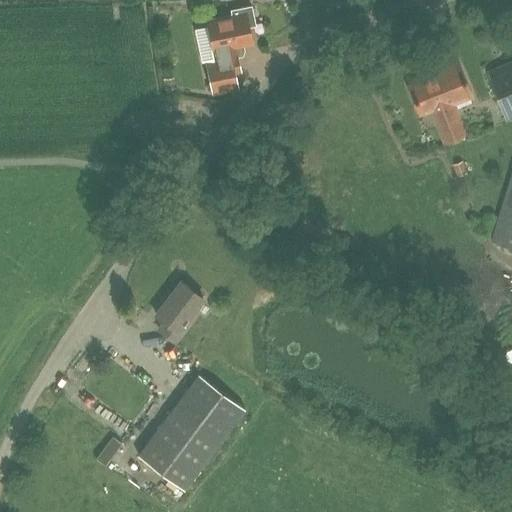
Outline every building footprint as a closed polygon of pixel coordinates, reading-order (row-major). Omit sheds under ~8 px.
[(207,21),(215,59),(206,61),(212,92),(237,87),(234,71),(240,70),(237,55),(240,54),(241,49),(240,43),(252,41),(248,25),(254,24),(250,6),(231,10),(232,15),(207,21)] [(451,103),(470,95),(457,61),(439,68),(441,72),(409,85),(420,112),(431,108),(438,125),(457,118),(451,103)] [(511,61),(486,72),(505,119),(511,116),(511,172),(491,238),(511,244),(511,61)] [(175,87),(174,77),(163,79),(164,88),(175,87)] [(196,311),(194,309),(203,297),(181,281),(156,314),(165,321),(159,329),(174,340),(196,311)] [(139,454),(185,487),(245,406),(199,372),(139,454)] [(102,426),(86,447),(98,456),(113,434),(102,426)] [(99,456),(108,463),(124,442),(115,435),(99,456)]
